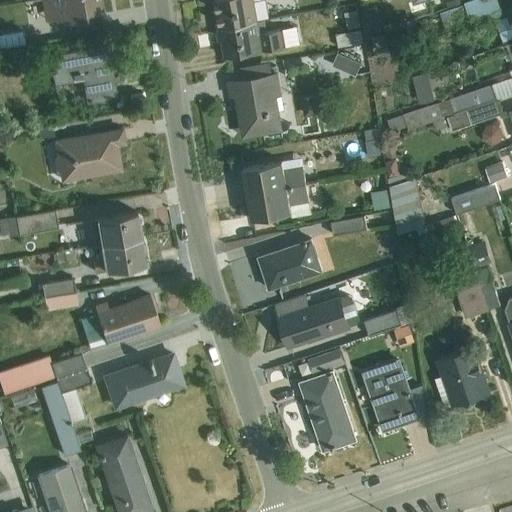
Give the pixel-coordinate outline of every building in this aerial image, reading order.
[(99,0),(41,0),(46,22),(68,18),(69,23),(82,21),(84,19),(102,15),(99,0)] [(213,0),(218,29),(265,20),(269,20),(265,0),(213,0)] [(469,0),(464,2),(465,4),(440,13),(446,34),(494,18),(503,45),(506,44),(511,42),(511,8),(506,11),(507,13),(502,14),(497,0),(469,0)] [(376,9),(365,11),(369,31),(380,29),(376,9)] [(357,10),(345,12),(348,28),(361,26),(357,10)] [(265,20),(218,29),(220,40),(210,42),(211,43),(224,41),(227,58),(300,44),(297,27),(267,32),(265,20)] [(361,31),(336,35),(338,47),(364,42),(361,31)] [(23,33),(0,36),(0,49),(25,45),(23,33)] [(386,35),(367,37),(370,58),(389,55),(386,35)] [(502,46),(473,55),(475,62),(505,53),(502,46)] [(108,47),(47,58),(52,86),(83,81),(87,103),(117,98),(108,47)] [(362,50),(315,58),(318,78),(343,74),(344,78),(366,74),(362,50)] [(270,62),(240,68),(242,80),(272,74),(270,62)] [(434,69),(424,73),(430,98),(441,96),(434,69)] [(242,80),(228,82),(230,97),(236,96),(241,99),(242,104),(238,109),(242,129),(248,134),(261,131),(261,133),(283,130),(280,111),(285,110),(279,73),(272,74),(242,80)] [(434,121),(497,100),(511,94),(511,77),(387,120),(392,132),(407,127),(408,130),(434,121)] [(423,79),(406,83),(410,98),(427,93),(423,79)] [(315,96),(301,98),(305,117),(319,115),(315,96)] [(497,100),(434,121),(436,130),(450,126),(452,131),(502,114),(497,100)] [(367,121),(354,123),(358,150),(371,148),(367,121)] [(485,127),(482,134),(484,142),(491,145),(500,143),(503,135),(500,128),(493,124),(485,127)] [(53,126),(38,128),(39,139),(55,137),(53,126)] [(122,130),(54,141),(57,157),(54,159),(56,171),(60,174),(61,179),(121,170),(117,145),(125,144),(122,130)] [(333,139),(314,142),(316,156),(335,153),(335,150),(340,150),(339,140),(333,141),(333,139)] [(247,194),(306,184),(302,158),(243,169),(247,194)] [(503,162),(485,168),(490,183),(508,177),(503,162)] [(390,190),(393,208),(398,233),(407,231),(425,225),(416,178),(389,186),(390,190)] [(306,184),(247,194),(252,220),(292,213),(290,205),(309,202),(306,184)] [(457,214),(469,211),(500,200),(495,184),(451,199),(457,214)] [(393,208),(390,190),(371,193),(373,211),(393,208)] [(290,205),(292,213),(292,217),(311,214),(309,202),(290,205)] [(55,211),(0,220),(0,227),(1,236),(10,234),(11,237),(58,229),(55,211)] [(469,211),(457,214),(464,237),(476,234),(469,211)] [(98,245),(141,237),(137,212),(89,220),(94,246),(98,245)] [(300,230),(320,227),(318,215),(298,218),(300,230)] [(365,216),(331,222),(333,235),(367,229),(365,216)] [(425,225),(407,231),(409,239),(454,224),(456,219),(455,216),(425,225)] [(141,237),(98,245),(101,258),(93,259),(96,272),(146,264),(141,237)] [(312,239),(258,257),(269,290),(323,271),(312,239)] [(470,257),(474,269),(491,263),(484,242),(467,248),(470,257)] [(474,269),(470,257),(459,261),(464,275),(454,278),(458,290),(456,290),(465,318),(488,310),(475,272),(474,269)] [(475,272),(488,310),(500,306),(488,268),(475,272)] [(23,277),(6,279),(7,289),(24,286),(23,277)] [(45,298),(76,292),(73,279),(38,285),(39,294),(44,293),(45,298)] [(76,292),(45,298),(47,311),(78,305),(76,292)] [(280,319),(310,308),(305,295),(275,305),(280,319)] [(97,313),(80,319),(90,349),(160,326),(150,296),(109,309),(107,302),(95,306),(97,313)] [(310,308),(280,319),(279,319),(288,347),(307,341),(308,344),(352,329),(351,325),(357,323),(360,319),(352,297),(348,296),(310,308)] [(397,310),(364,321),(369,336),(413,322),(410,304),(396,308),(397,310)] [(408,325),(394,330),(400,346),(414,341),(408,325)] [(442,376),(435,378),(445,408),(490,394),(474,347),(436,360),(442,376)] [(326,353),(331,368),(344,364),(339,349),(326,353)] [(56,378),(87,368),(82,353),(52,364),(50,358),(0,374),(0,380),(5,394),(56,377),(56,378)] [(331,368),(326,353),(307,359),(312,375),(331,368)] [(172,354),(103,377),(113,407),(183,384),(172,354)] [(417,413),(409,390),(398,360),(364,372),(384,430),(418,418),(417,413)] [(87,368),(56,378),(57,381),(72,423),(86,418),(76,388),(92,383),(87,368)] [(333,372),(300,383),(323,451),(356,440),(333,372)] [(72,423),(57,381),(41,387),(64,456),(81,451),(72,423)] [(409,390),(417,413),(426,409),(422,385),(409,390)] [(41,425),(19,434),(23,445),(46,437),(41,425)] [(127,436),(96,446),(118,511),(146,511),(152,510),(127,436)] [(84,511),(69,465),(39,476),(50,511),(84,511)]
